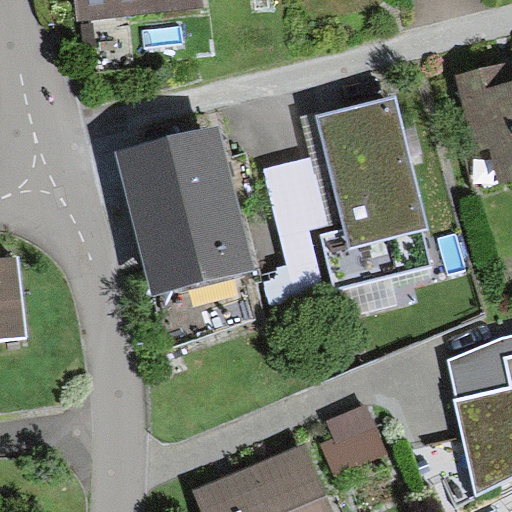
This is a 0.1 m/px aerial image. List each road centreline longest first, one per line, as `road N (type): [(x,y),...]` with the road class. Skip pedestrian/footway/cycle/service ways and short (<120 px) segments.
road 1 (residential): [(97,511),(103,400),(47,186)]
road 2 (residential): [(47,186),(24,133),(6,0)]
